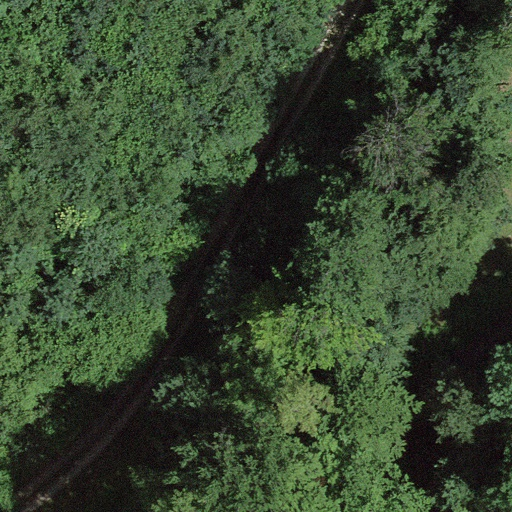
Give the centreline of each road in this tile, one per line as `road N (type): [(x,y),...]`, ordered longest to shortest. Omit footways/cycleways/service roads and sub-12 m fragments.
road 1 (track): [(2,511),(102,436),(157,362),(353,0)]
road 2 (track): [(511,318),(455,365),(324,511)]
